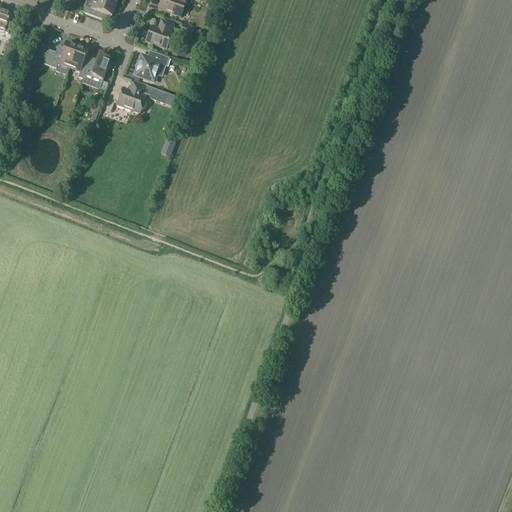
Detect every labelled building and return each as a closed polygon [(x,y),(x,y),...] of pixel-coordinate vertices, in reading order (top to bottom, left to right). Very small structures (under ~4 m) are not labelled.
[(85,0),(83,7),(86,8),(83,14),(105,22),(107,16),(112,18),(116,7),(96,0),(85,0)] [(162,0),(159,10),(181,18),(187,0),(162,0)] [(12,16),(1,12),(0,15),(0,31),(9,35),(11,29),(7,28),(12,16)] [(152,29),(147,43),(167,50),(172,52),(177,38),(172,36),(170,35),(173,26),(162,22),(159,31),(152,29)] [(180,33),(192,37),(194,30),(182,26),(180,33)] [(43,66),(56,70),(55,72),(66,76),(68,69),(69,70),(77,48),(66,44),(65,49),(59,47),(56,54),(48,51),(43,66)] [(69,70),(80,74),(79,79),(84,81),(92,60),(87,58),(89,52),(77,48),(69,70)] [(139,65),(140,65),(136,76),(154,83),(160,68),(164,70),(166,68),(169,60),(150,53),(148,59),(142,57),(139,65)] [(85,81),(84,84),(95,88),(96,84),(100,86),(102,82),(103,82),(111,61),(100,57),(98,62),(92,60),(84,81),(85,81)] [(119,104),(126,106),(124,109),(140,115),(146,99),(143,98),(147,88),(133,83),(131,89),(132,90),(130,93),(124,91),(119,104)] [(147,88),(144,95),(151,97),(149,100),(164,105),(168,96),(147,88)] [(176,143),(166,139),(161,154),(171,158),(176,143)]
